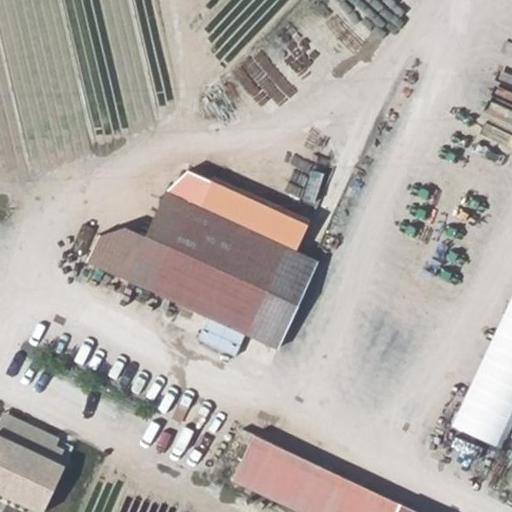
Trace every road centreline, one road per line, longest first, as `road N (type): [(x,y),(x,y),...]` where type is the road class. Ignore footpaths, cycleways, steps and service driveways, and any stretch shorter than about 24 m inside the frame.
road 1 (track): [(0,278),(486,511)]
road 2 (track): [(21,288),(72,192),(331,96),(391,0)]
